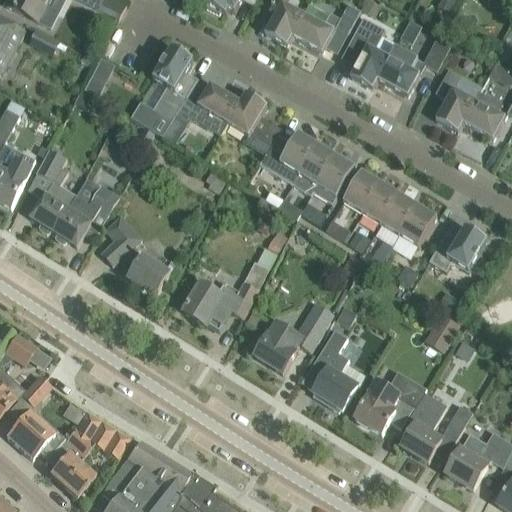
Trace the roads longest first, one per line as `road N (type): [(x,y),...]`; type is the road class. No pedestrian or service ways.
road 1 (residential): [(511,211),(135,10)]
road 2 (tertiary): [(0,287),(348,511)]
